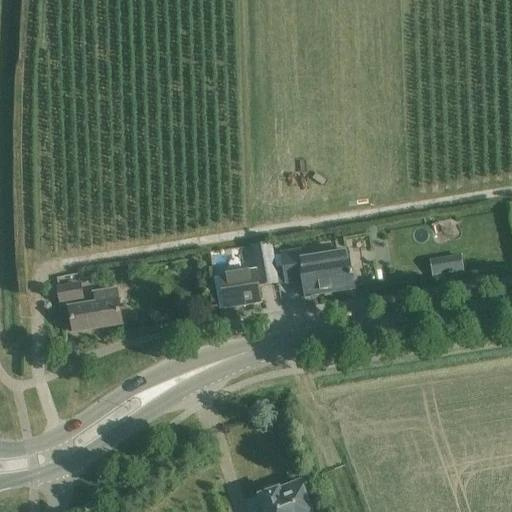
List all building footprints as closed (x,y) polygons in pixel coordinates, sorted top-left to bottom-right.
[(220,278),(222,291),(226,310),(261,305),(258,287),(277,284),(271,250),(252,253),(255,273),(220,278)] [(283,256),(284,264),(287,284),(304,281),(306,298),(355,290),(352,274),(351,275),(347,253),(301,260),(300,253),(283,256)] [(462,258),(451,260),(453,277),(464,275),(462,258)] [(59,291),(61,304),(82,301),(81,287),(59,291)] [(97,306),(90,307),(70,310),(74,334),(122,326),(119,306),(116,292),(95,296),(97,306)] [(311,511),(308,503),(301,484),(260,499),(264,511),(311,511)]
